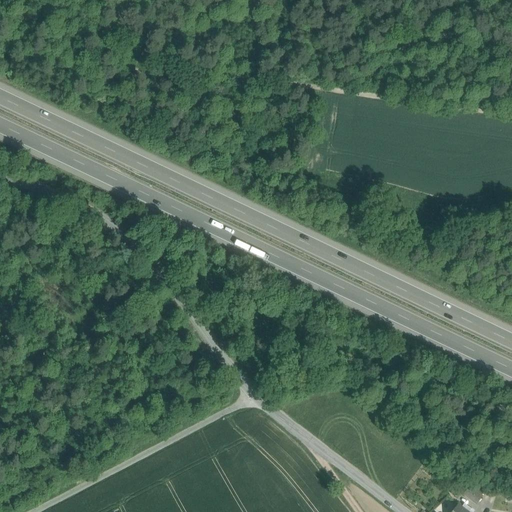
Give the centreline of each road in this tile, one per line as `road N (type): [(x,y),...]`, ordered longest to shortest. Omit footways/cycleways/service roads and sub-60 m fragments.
road 1 (motorway): [(511,342),(0,98)]
road 2 (motorway): [(0,125),(511,369)]
road 3 (track): [(511,116),(142,71),(120,56),(128,0)]
road 4 (tertiary): [(0,176),(48,189),(116,230),(256,399)]
road 5 (unclassified): [(34,511),(256,399)]
road 6 (tertiary): [(256,399),(403,511)]
